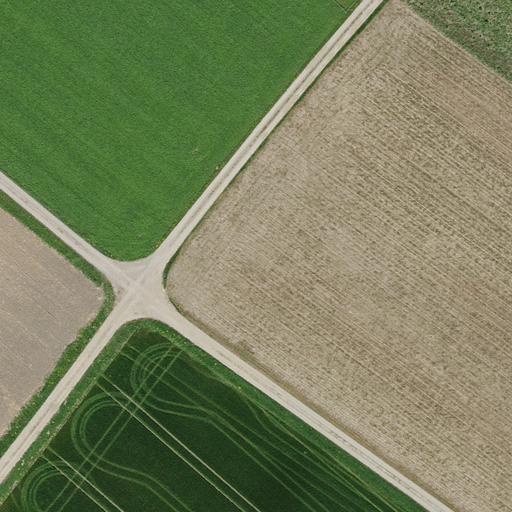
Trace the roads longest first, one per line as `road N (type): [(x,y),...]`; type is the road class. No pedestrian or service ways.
road 1 (track): [(0,454),(367,0)]
road 2 (track): [(444,511),(130,284),(0,177)]
